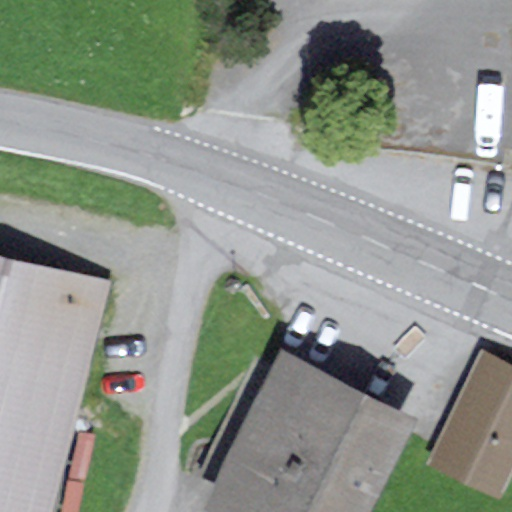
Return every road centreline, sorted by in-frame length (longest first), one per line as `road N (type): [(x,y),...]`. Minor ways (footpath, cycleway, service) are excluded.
road 1 (residential): [(215,181),(147,511)]
road 2 (secondary): [(215,181),(511,305)]
road 3 (secondary): [(0,123),(215,181)]
